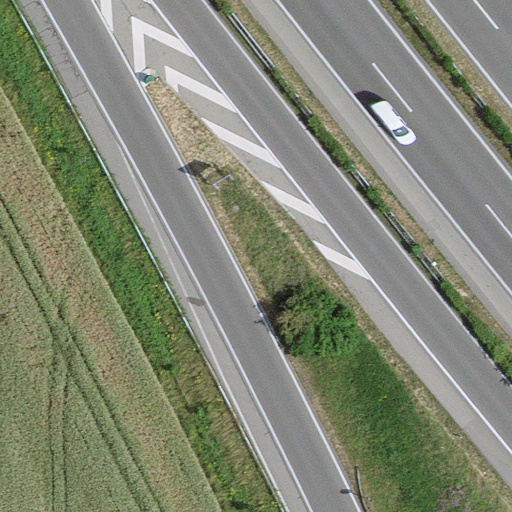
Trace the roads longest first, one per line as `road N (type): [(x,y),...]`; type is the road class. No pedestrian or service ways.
road 1 (motorway): [(69,0),(334,511)]
road 2 (motorway): [(177,0),(511,421)]
road 3 (motorway): [(323,0),(511,235)]
